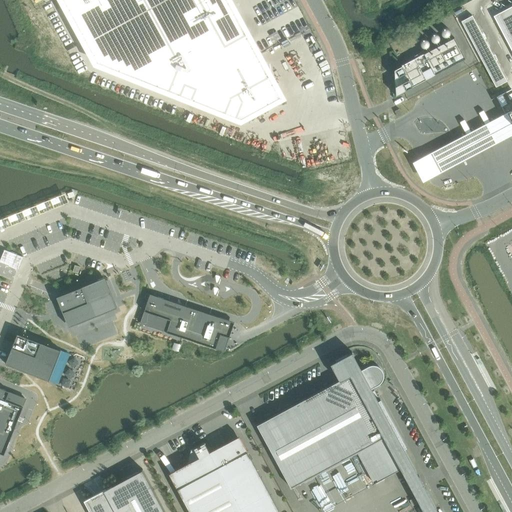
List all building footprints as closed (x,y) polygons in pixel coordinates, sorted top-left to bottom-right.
[(48,0),(85,68),(232,124),(276,100),(253,57),(222,0),(48,0)] [(511,8),(499,15),(511,40),(511,8)] [(472,17),(462,22),(496,87),(506,81),(472,17)] [(396,95),(465,59),(454,38),(394,69),(396,95)] [(505,113),(511,126),(511,90),(511,89),(496,97),(505,113)] [(412,161),(423,182),(511,134),(511,126),(505,113),(412,161)] [(0,218),(0,228),(68,201),(65,193),(0,218)] [(23,256),(4,249),(0,258),(0,259),(18,268),(23,256)] [(104,277),(56,296),(59,303),(63,312),(68,327),(105,312),(117,307),(115,302),(106,280),(104,277)] [(141,319),(140,323),(144,325),(144,324),(146,325),(182,337),(205,345),(224,351),(225,347),(224,347),(226,343),(229,337),(232,328),(233,324),(214,318),(215,316),(211,314),(210,317),(203,314),(191,310),(192,308),(169,301),(168,303),(152,297),(149,307),(144,320),(141,319)] [(17,333),(5,363),(49,381),(53,371),(55,364),(60,350),(17,333)] [(377,366),(377,365),(376,365),(375,365),(374,365),(373,365),(371,365),(370,365),(369,365),(368,366),(361,369),(352,353),(353,352),(352,351),(330,363),(339,381),(257,425),(256,425),(255,425),(256,427),(257,426),(289,485),(288,486),(289,487),(290,486),(358,449),(376,484),(402,470),(409,482),(409,483),(419,477),(421,477),(420,475),(418,476),(404,448),(405,448),(406,447),(380,399),(379,400),(378,401),(376,397),(379,396),(375,390),(373,391),(371,388),(377,384),(378,384),(379,383),(380,383),(380,382),(381,381),(382,380),(382,378),(383,377),(383,376),(383,374),(383,373),(383,372),(383,371),(382,370),(382,369),(381,368),(380,368),(379,367),(378,366),(377,366)] [(0,449),(4,450),(11,433),(13,428),(14,429),(16,423),(15,423),(25,398),(15,394),(0,388),(0,449)] [(204,442),(191,449),(187,464),(169,473),(178,491),(187,506),(189,511),(279,511),(239,436),(209,451),(204,442)] [(166,511),(143,469),(86,499),(92,511),(166,511)] [(438,511),(427,490),(428,490),(427,488),(421,477),(419,477),(409,483),(415,495),(424,511),(438,511)]
